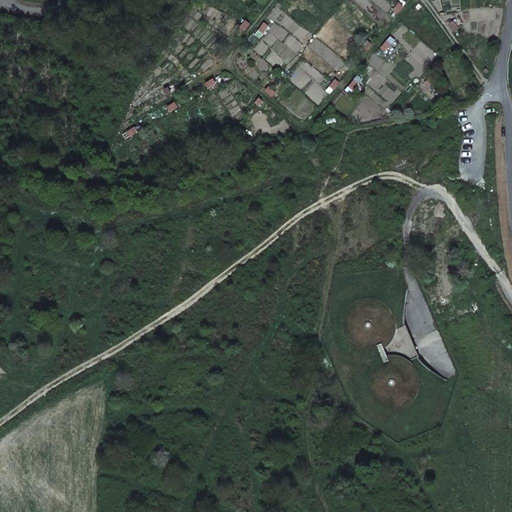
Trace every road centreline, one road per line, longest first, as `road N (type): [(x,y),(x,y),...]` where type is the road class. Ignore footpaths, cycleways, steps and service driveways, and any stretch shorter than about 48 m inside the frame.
road 1 (track): [(425,191),(404,177),(380,176),(316,204),(188,304),(0,422)]
road 2 (track): [(228,63),(307,128),(414,0)]
road 3 (unclassified): [(511,206),(508,122),(497,90),(511,0)]
road 4 (track): [(173,97),(228,63),(276,0)]
